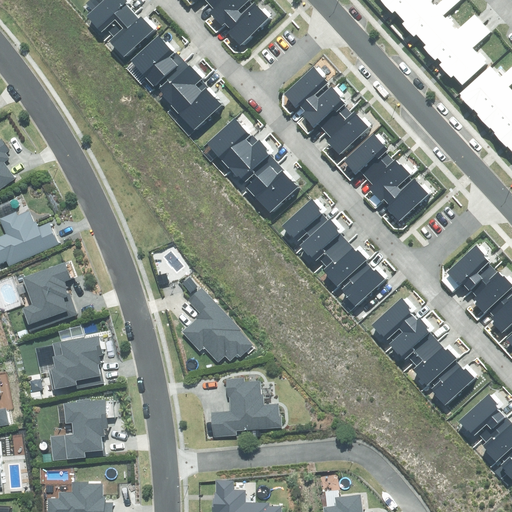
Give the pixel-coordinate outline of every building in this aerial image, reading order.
[(96,0),(84,0),(80,4),(86,11),(96,0)] [(160,30),(130,0),(110,0),(89,22),(128,61),(160,30)] [(228,31),(240,44),(269,18),(255,3),(253,5),(249,1),(250,0),(205,0),(214,9),(209,13),(222,26),(225,23),(230,29),(228,31)] [(453,75),(463,85),(486,63),(484,61),(487,59),(480,52),(479,54),(473,48),(491,32),(474,14),(457,30),(452,25),(453,24),(447,18),(445,20),(442,17),(460,0),(441,0),(436,6),(431,1),(433,0),(432,0),(380,0),(392,13),(394,11),(405,22),(402,25),(414,37),(417,35),(426,45),(423,48),(435,60),(438,58),(442,63),(440,65),(451,77),(453,75)] [(164,38),(137,62),(147,73),(149,72),(153,76),(148,81),(155,89),(163,82),(171,91),(167,94),(178,106),(173,109),(181,118),(187,113),(191,118),(189,120),(198,129),(225,105),(204,83),(207,80),(193,66),(191,68),(164,38)] [(459,94),(511,152),(511,89),(509,86),(511,83),(511,67),(500,78),(490,66),(459,94)] [(327,141),(340,155),(369,128),(354,111),(351,114),(343,105),(346,103),(331,86),(329,88),(325,84),(328,82),(314,67),(284,94),(297,108),(299,106),(304,112),(302,114),(315,128),(320,124),(332,137),(327,141)] [(247,187),(270,213),(300,186),(259,140),(257,142),(235,117),(208,142),(244,182),(248,178),(252,183),(247,187)] [(386,208),(398,221),(429,194),(414,178),(411,181),(408,177),(410,175),(396,158),(393,160),(386,152),(388,150),(374,134),(345,160),(356,173),(360,170),(373,185),(369,188),(381,202),(384,199),(389,205),(386,208)] [(0,189),(16,179),(1,156),(10,150),(4,141),(1,142),(0,141),(0,189)] [(341,289),(356,306),(387,280),(377,269),(374,271),(366,262),(368,260),(359,249),(356,252),(340,233),(342,231),(330,217),(327,220),(321,212),(323,210),(313,199),(282,226),(293,239),(298,235),(304,242),(300,246),(314,262),(319,258),(327,267),(324,270),(328,275),(327,276),(331,280),(326,284),(332,291),(342,282),(345,286),(341,289)] [(61,244),(49,217),(36,223),(29,209),(4,220),(10,235),(0,239),(0,264),(10,259),(13,266),(61,244)] [(490,321),(502,334),(511,324),(511,288),(511,289),(511,288),(511,283),(501,271),(498,274),(489,263),(492,261),(477,245),(448,271),(468,292),(470,290),(476,297),(472,300),(485,314),(488,311),(494,317),(490,321)] [(21,307),(31,334),(76,319),(68,296),(73,295),(69,281),(75,278),(70,262),(27,278),(35,302),(21,307)] [(261,346),(204,284),(187,300),(200,314),(181,332),(202,356),(206,352),(221,368),(228,362),(231,367),(240,359),(243,363),(261,346)] [(431,389),(446,406),(476,379),(466,368),(464,370),(456,361),(457,359),(420,317),(417,320),(411,313),(414,311),(403,298),(372,325),(386,340),(399,329),(402,332),(388,344),(399,358),(411,348),(425,364),(415,373),(427,387),(432,382),(435,386),(431,389)] [(69,394),(112,385),(102,337),(52,348),(56,366),(48,368),(53,392),(68,389),(69,394)] [(212,413),(214,437),(236,435),(236,431),(282,426),(281,417),(279,417),(278,404),(264,406),(263,395),(260,396),(259,381),(245,383),(244,377),(226,379),(227,398),(229,398),(230,411),(212,413)] [(511,482),(511,421),(488,394),(459,420),(473,436),(478,432),(488,443),(483,448),(490,456),(484,460),(490,467),(501,458),(504,461),(494,470),(508,486),(511,482)] [(74,425),(75,433),(51,434),(53,462),(111,459),(109,396),(67,398),(68,426),(74,425)] [(0,429),(13,428),(9,407),(0,408),(0,429)] [(281,511),(282,506),(269,506),(269,503),(245,502),(245,490),(233,490),(233,481),(216,481),(216,493),(214,493),(214,498),(212,498),(211,511),(281,511)] [(114,511),(115,502),(108,502),(108,495),(105,495),(105,482),(73,482),(72,491),(61,491),(61,498),(49,498),(49,511),(114,511)] [(365,510),(365,492),(339,493),(339,499),(327,499),(327,511),(374,511),(374,510),(365,510)]
